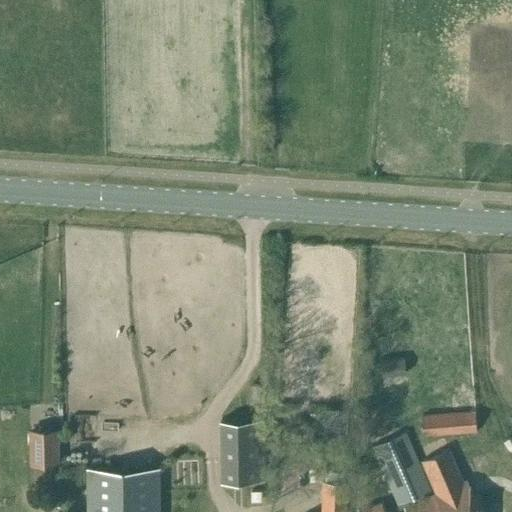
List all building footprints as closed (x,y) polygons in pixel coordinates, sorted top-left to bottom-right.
[(322,419),(321,437),(346,437),(346,407),(325,406),(325,419),(322,419)] [(474,411),(420,415),(422,435),(476,431),(474,411)] [(264,418),(222,419),(222,480),(264,480),(264,418)] [(58,428),(29,429),(29,465),(59,464),(58,428)] [(484,511),(477,494),(474,495),(467,480),(464,481),(449,448),(423,460),(438,492),(425,498),(423,492),(432,489),(405,430),(372,445),(398,503),(413,497),(415,502),(405,507),(407,511),(385,511),(384,510),(386,510),(382,500),(360,508),(361,511),(484,511)] [(161,511),(161,466),(86,467),(86,511),(161,511)] [(323,469),(323,479),(343,480),(344,470),(323,469)] [(344,511),(346,481),(322,480),(320,511),(344,511)] [(261,490),(251,490),(251,499),(261,499),(261,490)]
